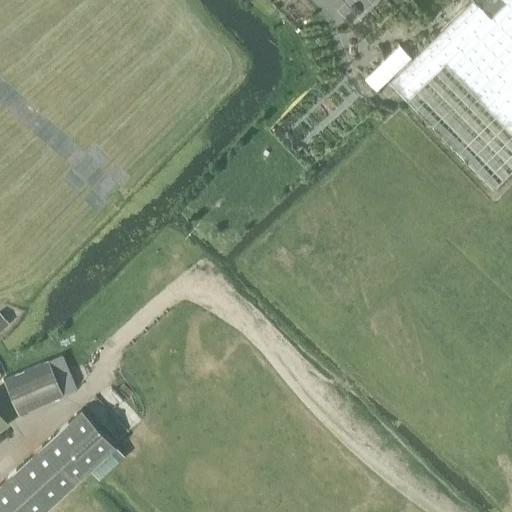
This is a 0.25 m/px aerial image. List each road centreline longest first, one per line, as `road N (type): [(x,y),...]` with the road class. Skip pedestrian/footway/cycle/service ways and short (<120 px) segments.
road 1 (track): [(144,315),(176,285),(232,299),(381,474),(429,511)]
road 2 (trunk): [(253,511),(0,253)]
road 3 (trunk): [(0,369),(141,511)]
